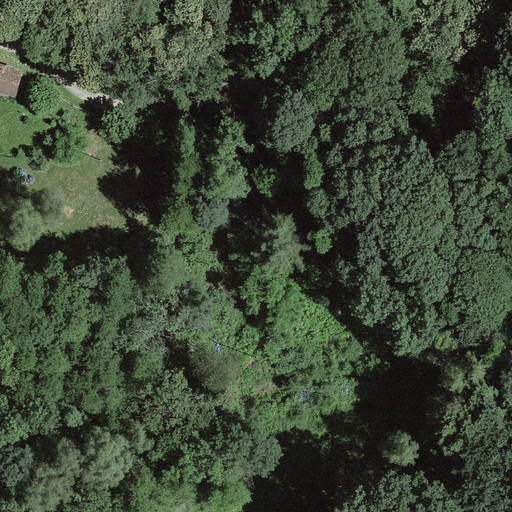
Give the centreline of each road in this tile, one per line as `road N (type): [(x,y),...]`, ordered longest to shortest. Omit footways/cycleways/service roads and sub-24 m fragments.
road 1 (track): [(424,0),(163,108),(117,107),(73,87),(29,52),(0,45)]
road 2 (track): [(90,511),(359,415),(436,366)]
